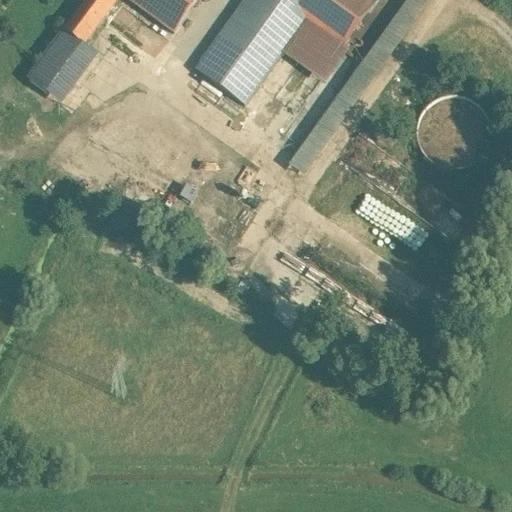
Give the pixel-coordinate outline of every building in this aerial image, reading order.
[(88,0),(45,59),(65,74),(119,0),(88,0)] [(200,0),(126,0),(174,35),(200,0)] [(306,23),(273,0),(249,0),(245,5),(293,40),(306,23)] [(375,6),(367,0),(273,0),(306,23),(309,25),(343,50),(375,6)] [(423,13),(431,0),(406,0),(406,2),(423,13)] [(293,40),(245,5),(237,17),(239,18),(215,51),(213,50),(197,72),(244,107),(293,40)] [(309,25),(306,23),(293,40),(332,67),(343,50),(309,25)] [(144,85),(136,94),(145,102),(154,93),(144,85)] [(488,149),(491,135),(488,121),(480,109),(468,101),(454,98),(439,101),(427,110),(420,122),(417,136),(420,150),(428,162),(440,170),(454,173),(469,170),(481,161),(488,149)] [(472,217),(343,123),(324,150),(452,243),(472,217)]
